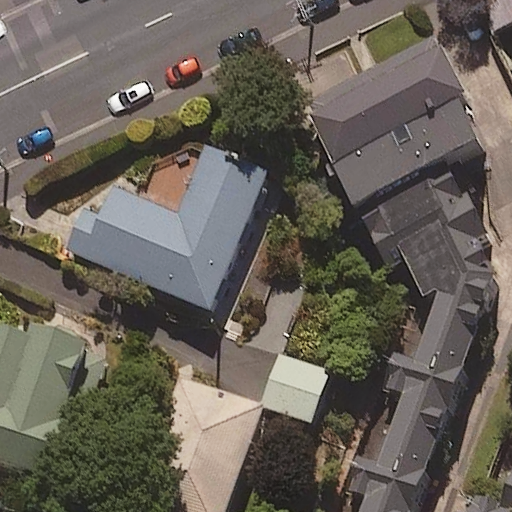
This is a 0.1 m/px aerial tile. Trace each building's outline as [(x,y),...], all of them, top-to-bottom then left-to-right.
[(511,22),(511,0),(486,0),(499,28),(511,22)] [(301,105),(351,205),(481,141),(431,41),(301,105)] [(269,174),(206,147),(178,214),(114,186),(98,224),(82,217),(69,248),(210,309),(269,174)] [(380,387),(392,392),(345,511),(417,511),(506,284),(481,236),(487,233),(454,170),(360,218),(389,275),(407,265),(427,302),(407,354),(395,349),(380,387)] [(87,344),(0,315),(0,464),(59,483),(77,429),(61,424),(87,344)] [(329,371),(280,357),(264,409),(314,424),(329,371)] [(228,511),(264,407),(181,378),(137,508),(147,511),(228,511)] [(511,511),(511,459),(498,499),(479,492),(471,511),(511,511)]
